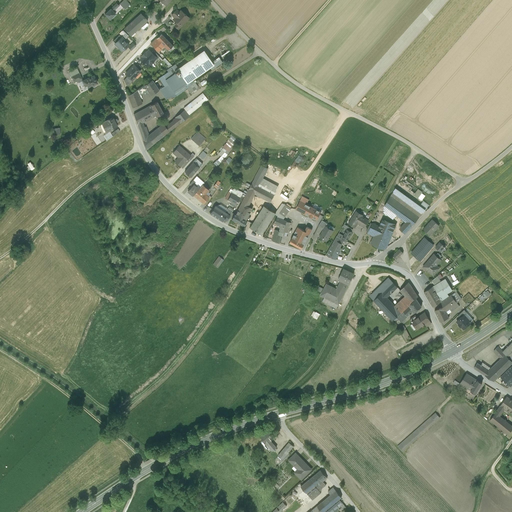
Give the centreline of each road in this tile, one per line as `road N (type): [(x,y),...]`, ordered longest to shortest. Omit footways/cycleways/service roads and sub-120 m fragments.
road 1 (residential): [(80,0),(143,151),(183,200),(267,244),(372,263)]
road 2 (secondary): [(452,351),(380,384),(208,438),(81,511)]
road 3 (track): [(463,181),(287,77),(211,0)]
road 4 (track): [(0,258),(140,145)]
road 5 (residential): [(372,263),(410,278),(452,351)]
road 6 (residential): [(372,263),(463,181)]
road 7 (track): [(340,313),(306,374),(274,396),(278,407)]
road 8 (track): [(357,511),(281,419)]
